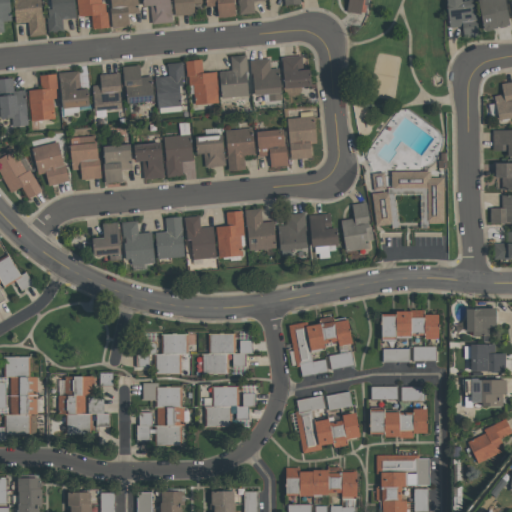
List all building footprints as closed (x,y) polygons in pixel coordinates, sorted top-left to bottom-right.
[(0,32),(0,0),(9,0),(11,20),(2,21),(3,32),(0,32)] [(46,35),(29,36),(27,21),(15,23),(12,0),(40,0),(42,17),(44,16),(46,35)] [(47,32),(46,16),(48,16),(48,9),(51,9),(50,0),(74,0),(76,18),(62,19),(63,31),(47,32)] [(90,15),(78,16),(76,0),(100,0),(101,3),(104,3),(105,12),(107,12),(108,27),(92,29),(90,15)] [(137,0),(138,12),(127,13),(129,26),(111,28),(109,7),(111,7),(110,0),(137,0)] [(169,0),(172,21),(152,24),(150,5),(142,6),(141,0),(169,0)] [(200,0),(201,3),(193,3),(194,14),(174,16),(172,0),(200,0)] [(217,17),(216,6),(206,7),(205,0),(233,0),(235,15),(217,17)] [(260,0),(253,1),(254,13),(238,14),(237,0),(260,0)] [(362,0),(360,13),(346,11),(348,0),(362,0)] [(449,28),(445,3),(446,3),(445,0),(472,0),(475,16),(476,16),(479,36),(463,38),(461,26),(449,28)] [(477,0),(504,0),(509,24),(506,24),(505,26),(499,27),(497,26),(492,28),(490,30),(483,31),(477,0)] [(248,95),(221,98),(218,71),(231,70),(230,56),(245,55),(247,71),(246,71),(248,95)] [(301,55),(303,69),(309,69),(311,85),(283,88),(280,57),(301,55)] [(281,99),(268,100),(268,93),(254,95),(252,78),(250,78),(249,60),(268,58),(269,68),(278,68),(281,99)] [(215,72),(218,102),(194,104),(192,86),(189,86),(187,75),(186,76),(185,61),(200,60),(202,73),(215,72)] [(180,105),(157,108),(154,77),(168,76),(166,63),(182,62),(183,76),(182,76),(183,86),(179,86),(180,105)] [(153,101),(127,103),(125,86),(123,86),(121,66),(139,65),(140,77),(151,76),(153,101)] [(80,89),(87,88),(88,106),(62,108),(59,82),(58,83),(58,72),(78,71),(80,89)] [(91,85),(99,84),(98,74),(119,72),(120,90),(119,91),(120,107),(93,110),(91,85)] [(55,73),(57,88),(55,89),(56,98),(52,98),(54,118),(31,120),(28,90),(40,89),(39,75),(55,73)] [(12,126),(11,117),(0,118),(0,79),(12,78),(13,90),(24,89),(27,125),(12,126)] [(502,94),(500,83),(511,80),(511,117),(498,120),(493,96),(502,94)] [(309,143),(311,157),(290,159),(286,118),(313,115),(315,143),(309,143)] [(224,130),(251,127),(253,155),(243,156),(244,169),(228,170),(224,130)] [(269,167),(268,155),(258,156),(255,131),(282,128),(284,145),(285,145),(286,165),(269,167)] [(511,156),(507,156),(507,151),(492,151),(492,130),(511,129),(511,156)] [(196,154),(194,136),(221,133),(224,165),(204,167),(203,153),(196,154)] [(182,175),(166,176),(164,136),(190,134),(191,160),(181,161),(182,175)] [(45,173),(38,175),(31,148),(57,141),(63,166),(64,165),(68,181),(48,186),(45,173)] [(69,144),(96,142),(97,159),(99,159),(100,177),(81,179),(80,169),(71,170),(69,144)] [(141,161),(134,162),(133,144),(160,142),(163,177),(143,179),(141,161)] [(131,168),(121,169),(122,181),(104,183),(103,163),(104,163),(102,146),(129,143),(131,168)] [(0,175),(0,156),(13,149),(26,171),(29,169),(41,191),(28,198),(22,186),(10,193),(0,175)] [(494,163),(511,162),(511,189),(501,189),(501,177),(494,177),(494,163)] [(395,195),(399,227),(391,228),(390,224),(375,226),(371,193),(386,191),(386,187),(390,187),(390,171),(429,171),(429,177),(442,177),(443,223),(427,224),(428,227),(420,227),(419,194),(395,195)] [(489,223),(489,208),(501,208),(501,195),(511,195),(511,222),(508,222),(508,223),(489,223)] [(345,251),(340,219),(353,217),(350,204),(365,201),(372,239),(366,240),(367,248),(345,251)] [(244,209),(260,208),(261,222),(272,221),(275,248),(248,250),(246,226),(245,226),(244,209)] [(225,212),(240,211),(243,234),(240,235),(242,255),(218,257),(215,226),(226,225),(225,212)] [(277,225),(285,224),(284,214),(304,212),(305,223),(303,224),(306,247),(279,249),(277,225)] [(338,244),(311,246),(308,214),(329,212),(330,222),(323,223),(324,228),(336,227),(338,244)] [(164,218),(180,216),(183,256),(157,258),(155,232),(165,231),(164,218)] [(215,257),(192,260),(190,239),(186,240),(184,217),(199,216),(200,227),(211,226),(215,257)] [(154,262),(130,265),(129,259),(125,259),(121,222),(136,220),(138,232),(151,231),(154,262)] [(102,238),(101,223),(117,222),(120,259),(109,260),(109,254),(93,256),(91,239),(102,238)] [(511,231),(511,258),(494,259),(493,243),(506,243),(506,231),(511,231)] [(0,260),(7,256),(20,277),(3,287),(0,281),(0,260)] [(465,331),(465,308),(495,308),(495,327),(489,327),(489,335),(472,335),(472,331),(465,331)] [(380,340),(380,314),(395,314),(395,311),(409,311),(409,317),(424,317),(424,314),(436,314),(436,338),(424,338),(424,335),(410,334),(410,337),(395,337),(395,340),(380,340)] [(311,361),(298,364),(299,366),(295,366),(288,325),(305,322),(306,326),(335,320),(335,321),(347,319),(351,343),(337,345),(336,340),(322,342),(323,347),(309,349),(311,361)] [(233,334),(233,354),(226,354),(226,372),(200,373),(200,353),(207,353),(206,334),(218,334),(218,333),(222,333),(222,334),(233,334)] [(153,374),(153,354),(160,354),(159,334),(171,334),(175,334),(186,334),(186,354),(179,354),(179,374),(153,374)] [(505,353),(505,371),(469,371),(469,344),(494,344),(494,353),(505,353)] [(350,352),(329,354),(330,367),(351,366),(350,352)] [(35,434),(3,434),(3,414),(9,414),(9,377),(2,377),(2,356),(30,356),(30,375),(36,375),(36,414),(35,414),(35,434)] [(93,376),(93,395),(84,395),(84,414),(91,414),(91,433),(64,433),(64,414),(57,414),(57,395),(63,395),(63,376),(93,376)] [(505,379),(505,394),(501,394),(501,406),(481,406),(481,402),(470,402),(470,378),(477,378),(477,379),(505,379)] [(152,426),(156,426),(156,406),(154,406),(154,400),(142,400),(142,382),(157,382),(157,387),(165,387),(165,386),(169,386),(169,387),(181,386),(181,405),(183,405),(183,427),(180,427),(180,444),(152,444),(152,426)] [(231,427),(203,427),(203,406),(210,406),(210,386),(221,386),(225,386),(237,386),(237,407),(230,407),(231,427)] [(396,387),(371,386),(371,398),(396,399),(396,387)] [(401,400),(410,400),(409,388),(401,388),(401,400)] [(255,392),(242,391),(242,405),(255,406),(255,392)] [(325,395),(328,409),(351,406),(349,392),(325,395)] [(302,453),(294,412),(310,409),(312,422),(327,419),(327,423),(341,420),(340,415),(354,413),(359,438),(318,446),(319,449),(302,453)] [(425,433),(411,433),(411,438),(398,438),(398,437),(383,437),(383,435),(368,435),(368,409),(383,409),(383,412),(411,412),(411,409),(425,409),(425,433)] [(151,413),(137,412),(137,440),(150,440),(151,413)] [(505,449),(477,463),(466,441),(484,432),(482,429),(504,418),(511,432),(499,438),(505,449)] [(375,454),(418,454),(418,458),(429,457),(429,485),(415,485),(415,471),(405,471),(405,486),(400,486),(400,501),(405,501),(405,511),(381,511),(381,501),(374,501),(374,487),(379,487),(379,474),(375,474),(375,454)] [(284,496),(284,466),(298,466),(298,471),(312,471),(312,470),(327,469),(327,472),(355,472),(355,497),(341,497),(341,492),(326,492),(326,496),(297,497),(297,496),(284,496)] [(39,477),(39,489),(41,489),(41,506),(38,506),(38,511),(17,511),(17,503),(18,503),(18,491),(17,491),(17,477),(39,477)] [(427,488),(427,511),(413,511),(413,488),(427,488)] [(233,490),(233,502),(234,502),(234,511),(213,511),(213,509),(209,509),(209,503),(210,503),(210,491),(233,490)] [(160,491),(184,491),(184,495),(184,500),(184,504),(180,504),(180,511),(160,511),(160,502),(160,491)] [(257,511),(243,511),(243,491),(257,491),(257,511)] [(89,492),(90,503),(90,511),(69,511),(69,506),(66,506),(66,492),(89,492)] [(114,492),(114,511),(99,511),(99,493),(114,492)] [(150,511),(137,511),(137,492),(150,492),(150,511)] [(354,511),(354,498),(341,498),(341,505),(330,505),(329,511),(354,511)]
